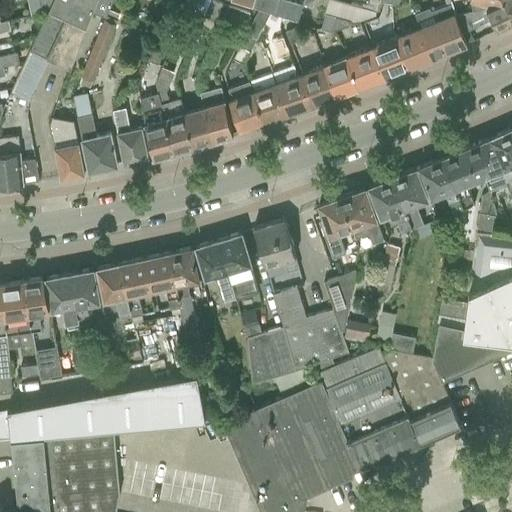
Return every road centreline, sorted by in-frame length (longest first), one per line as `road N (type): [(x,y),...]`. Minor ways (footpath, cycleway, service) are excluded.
road 1 (residential): [(0,234),(109,215),(287,163),(511,71)]
road 2 (unclassified): [(392,511),(511,459)]
